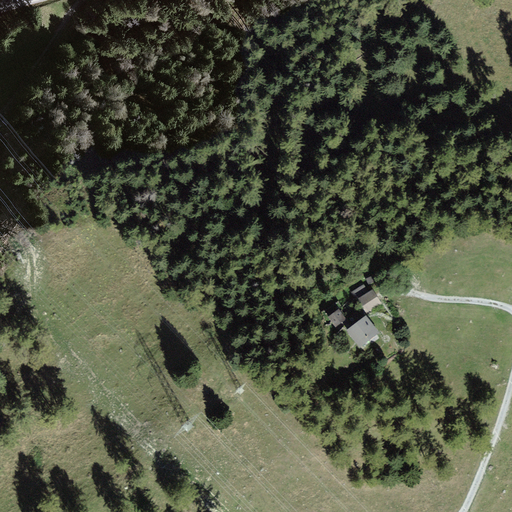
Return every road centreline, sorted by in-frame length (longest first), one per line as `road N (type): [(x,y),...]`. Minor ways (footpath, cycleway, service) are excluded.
road 1 (track): [(0,116),(82,0)]
road 2 (track): [(463,511),(511,383)]
road 3 (track): [(511,313),(379,293)]
